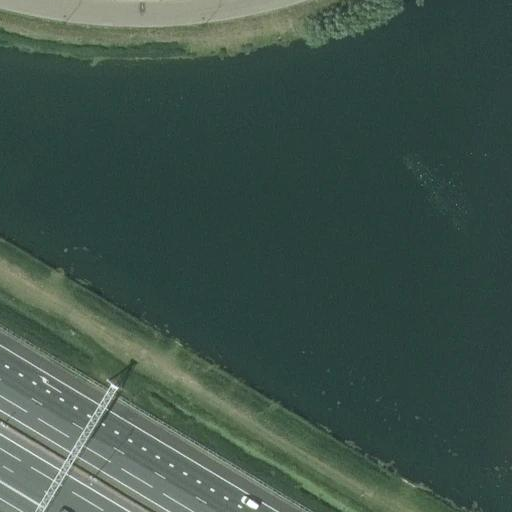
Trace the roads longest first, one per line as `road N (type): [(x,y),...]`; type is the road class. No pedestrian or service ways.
road 1 (track): [(384,511),(0,280)]
road 2 (unclassified): [(0,2),(130,15),(249,0)]
road 3 (motorway): [(210,511),(0,385)]
